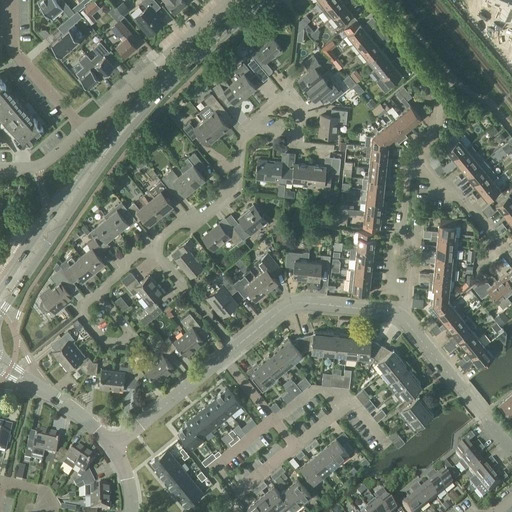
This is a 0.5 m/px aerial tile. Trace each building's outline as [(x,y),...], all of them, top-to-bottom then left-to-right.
[(38,0),(37,1),(37,2),(38,2),(38,3),(41,7),(40,8),(39,8),(43,13),(44,13),(45,11),(52,20),(52,19),(63,9),(69,16),(74,12),(64,0),(57,0),(56,1),(55,0),(38,0)] [(147,7),(134,19),(148,35),(163,21),(155,11),(160,6),(155,0),(141,0),(141,1),(147,7)] [(163,0),(174,12),(186,2),(183,0),(163,0)] [(321,10),(334,0),(317,0),(317,1),(315,3),(321,10)] [(342,0),(341,2),(339,0),(334,0),(321,10),(328,19),(331,17),(351,0),(342,0)] [(359,0),(351,0),(331,17),(338,26),(344,22),(347,27),(348,26),(356,20),(349,11),(360,1),(359,0)] [(511,0),(489,0),(502,6),(498,14),(509,19),(511,10),(511,0)] [(92,15),(92,14),(85,6),(80,11),(91,24),(96,20),(92,15)] [(69,17),(57,26),(63,33),(50,44),(61,56),(79,40),(69,28),(82,16),(77,10),(74,13),(69,17)] [(351,31),(346,36),(353,44),(366,33),(372,28),(378,23),(376,20),(372,16),(366,21),(368,24),(363,28),(356,20),(348,26),(347,27),(351,31)] [(131,42),(136,37),(119,19),(110,27),(122,41),(116,45),(125,55),(135,46),(131,42)] [(374,31),(381,26),(378,23),(372,28),(374,31)] [(353,44),(359,52),(373,41),(366,33),(353,44)] [(251,55),(252,57),(255,60),(259,65),(263,61),(265,64),(276,55),(277,57),(282,53),(281,52),(281,51),(272,40),(256,53),(255,52),(253,54),(246,45),(253,39),(251,35),(241,43),(244,46),(251,55)] [(388,48),(394,43),(392,40),(386,45),(388,48)] [(97,53),(91,59),(104,74),(104,73),(106,75),(110,71),(109,69),(114,65),(113,64),(119,59),(111,49),(109,51),(100,41),(92,48),(97,53)] [(380,50),(373,41),(359,52),(366,61),(380,50)] [(373,69),(387,58),(380,50),(366,61),(373,69)] [(87,86),(89,87),(100,78),(99,77),(102,73),(103,74),(104,74),(91,59),(86,53),(79,60),(83,66),(76,72),(80,77),(79,77),(81,79),(80,80),(86,87),(87,86)] [(405,57),(399,62),(402,65),(408,60),(405,57)] [(305,89),(321,76),(318,72),(322,69),(313,58),(304,66),(308,70),(297,79),(305,89)] [(378,79),(393,66),(399,62),(397,59),(395,59),(393,60),(390,62),(387,58),(373,69),(371,71),(378,79)] [(340,60),(335,65),(338,69),(344,65),(340,60)] [(231,78),(234,82),(245,96),(255,88),(248,81),(254,76),(243,62),(233,70),(236,74),(231,78)] [(393,66),(375,81),(385,93),(392,87),(390,84),(401,75),(393,66)] [(321,76),(305,89),(315,101),(324,94),(328,99),(330,102),(346,89),(332,73),(324,79),(321,76)] [(350,88),(356,83),(349,75),(343,80),(350,88)] [(0,123),(3,123),(16,139),(22,146),(23,145),(25,143),(26,144),(37,135),(36,134),(43,128),(34,117),(33,118),(5,86),(6,85),(0,78),(0,123)] [(245,96),(234,82),(230,86),(223,79),(213,87),(224,100),(228,97),(235,105),(245,96)] [(412,96),(403,86),(395,93),(400,99),(403,97),(407,101),(412,96)] [(208,105),(199,112),(205,119),(218,136),(228,127),(226,125),(233,119),(216,99),(212,93),(204,99),(208,105)] [(382,104),(381,104),(386,110),(389,108),(384,102),(382,104)] [(383,113),(386,110),(381,104),(378,107),(383,113)] [(409,106),(402,112),(413,126),(421,120),(409,106)] [(330,118),(320,116),(318,136),(336,138),(338,123),(346,123),(347,110),(331,109),(330,118)] [(394,119),(405,133),(413,126),(402,112),(394,119)] [(206,145),(218,136),(205,119),(194,128),(189,122),(183,127),(192,139),(198,134),(206,145)] [(391,121),(385,126),(396,140),(397,140),(398,142),(406,136),(407,136),(405,133),(394,119),(391,121)] [(375,127),(373,128),(377,132),(386,144),(387,144),(392,140),(396,145),(399,145),(400,145),(398,142),(397,140),(396,140),(385,126),(379,131),(375,127)] [(364,146),(367,146),(370,146),(386,148),(386,145),(387,144),(386,144),(377,132),(373,128),(372,129),(375,134),(373,136),(365,135),(364,146)] [(458,138),(453,132),(439,143),(451,158),(464,147),(457,139),(458,138)] [(451,158),(442,165),(442,166),(445,170),(446,171),(446,172),(455,165),(454,164),(455,163),(458,167),(476,152),(469,143),(464,147),(451,158)] [(365,159),(369,160),(369,157),(387,159),(388,149),(386,149),(386,148),(370,146),(367,146),(365,159)] [(179,168),(183,173),(195,187),(203,179),(198,172),(205,166),(194,152),(185,159),(184,164),(179,168)] [(464,175),(483,160),(476,152),(458,167),(464,175)] [(369,160),(368,168),(385,169),(390,170),(391,159),(387,159),(369,157),(369,160)] [(339,174),(340,158),(332,158),(331,168),(309,166),(307,185),(313,186),(313,184),(323,185),(323,187),(329,188),(331,173),(339,174)] [(471,183),(490,169),(483,160),(464,175),(461,178),(455,183),(458,186),(467,179),(471,183)] [(269,181),(285,183),(287,169),(280,168),(281,163),(274,163),(274,164),(267,163),(267,162),(257,161),(257,165),(255,165),(255,168),(256,168),(255,177),(269,179),(269,181)] [(302,185),(307,185),(309,166),(287,164),(287,169),(285,183),(292,184),(292,182),(303,183),(302,185)] [(442,165),(435,170),(439,175),(445,170),(442,166),(442,165)] [(364,174),(363,178),(367,179),(384,180),(389,181),(390,170),(385,169),(368,168),(367,175),(364,174)] [(478,192),(492,181),(496,177),(490,169),(471,183),(478,192)] [(195,187),(183,173),(178,177),(172,170),(162,178),(173,192),(178,188),(184,196),(195,187)] [(361,189),(366,189),(383,191),(384,180),(367,179),(363,178),(362,178),(361,189)] [(149,191),(144,194),(161,215),(171,206),(165,199),(172,193),(161,180),(154,186),(148,190),(149,191)] [(492,181),(478,192),(486,202),(500,191),(492,181)] [(364,200),(382,202),(383,191),(366,189),(365,197),(364,200)] [(501,214),(511,204),(511,191),(494,206),(501,214)] [(148,225),(161,215),(144,194),(138,199),(143,205),(139,208),(134,202),(127,208),(137,220),(137,221),(142,218),(148,225)] [(475,195),(468,200),(471,203),(477,198),(475,195)] [(364,203),(363,211),(381,213),(385,213),(386,203),(382,202),(364,200),(361,200),(360,203),(364,203)] [(137,220),(127,208),(122,201),(114,208),(105,215),(118,232),(129,224),(130,225),(137,220)] [(508,222),(511,219),(511,204),(501,214),(508,222)] [(238,223),(233,227),(234,229),(242,239),(243,239),(250,234),(251,234),(266,222),(252,205),(248,209),(249,210),(238,219),(240,221),(238,223)] [(338,216),(339,216),(346,217),(347,209),(339,208),(338,216)] [(358,210),(357,214),(363,215),(362,221),(362,227),(370,228),(379,229),(380,225),(381,213),(363,211),(358,210)] [(107,241),(118,232),(105,215),(104,216),(106,219),(89,232),(93,237),(102,247),(104,250),(110,245),(107,241)] [(432,230),(431,234),(437,235),(454,237),(458,237),(459,227),(455,227),(454,226),(454,221),(439,219),(439,225),(438,225),(437,231),(432,230)] [(498,230),(504,225),(502,222),(496,227),(498,230)] [(86,234),(89,232),(90,231),(88,229),(84,224),(83,225),(80,227),(86,234)] [(235,244),(242,239),(234,229),(233,227),(230,224),(223,230),(219,225),(202,238),(213,251),(230,237),(235,244)] [(352,244),(352,248),(355,248),(373,250),(374,235),(357,233),(356,244),(352,244)] [(436,245),(453,247),(454,237),(437,235),(436,245)] [(95,253),(102,247),(93,237),(81,247),(86,252),(81,256),(94,272),(103,264),(95,253)] [(321,245),(322,238),(310,237),(309,244),(321,245)] [(187,250),(194,244),(190,239),(178,248),(182,253),(175,260),(190,278),(202,268),(187,250)] [(457,248),(453,247),(436,245),(435,250),(430,250),(429,252),(421,251),(421,255),(456,259),(457,248)] [(349,258),(354,258),(354,259),(372,261),(373,250),(355,248),(352,248),(350,248),(349,258)] [(306,280),(308,262),(308,251),(304,251),(301,252),(287,251),(285,266),(294,267),(292,279),(306,280)] [(59,259),(55,263),(60,269),(61,267),(68,275),(73,282),(78,277),(82,281),(94,272),(81,256),(76,260),(72,254),(62,262),(59,259)] [(308,262),(306,280),(318,282),(319,269),(328,270),(330,255),(321,255),(320,263),(308,262)] [(455,269),(456,259),(421,255),(421,259),(423,259),(426,261),(434,262),(433,267),(455,269)] [(255,277),(267,291),(277,283),(271,276),(278,270),(267,256),(260,261),(266,268),(255,277)] [(332,263),(331,267),(339,268),(340,264),(340,262),(339,259),(332,259),(332,263)] [(371,271),(372,261),(354,259),(353,269),(371,271)] [(498,261),(495,263),(511,284),(511,268),(507,272),(498,261)] [(507,296),(511,291),(511,284),(495,263),(492,266),(501,278),(495,282),(507,296)] [(454,280),(455,269),(433,267),(433,274),(419,273),(419,276),(450,280),(454,280)] [(77,288),(67,276),(61,268),(50,278),(56,286),(51,290),(49,288),(39,295),(43,299),(41,301),(40,305),(42,309),(45,312),(50,311),(51,310),(55,314),(64,307),(62,304),(71,296),(69,294),(77,288)] [(371,271),(353,269),(349,269),(348,279),(370,282),(371,271)] [(129,270),(120,278),(126,285),(130,291),(133,294),(137,291),(142,298),(157,286),(149,277),(141,284),(135,277),(129,270)] [(237,289),(233,284),(226,275),(216,283),(220,288),(208,297),(215,306),(213,307),(222,317),(236,306),(228,297),(237,289)] [(267,291),(255,277),(250,282),(244,275),(240,279),(239,278),(233,284),(237,289),(244,298),(249,294),(255,301),(267,291)] [(419,276),(419,280),(428,281),(428,284),(428,288),(433,289),(449,290),(450,280),(419,276)] [(348,279),(347,290),(369,292),(370,282),(348,279)] [(495,282),(490,286),(487,282),(480,281),(473,287),(481,298),(488,292),(498,303),(507,296),(495,282)] [(149,313),(140,320),(144,325),(153,318),(162,311),(158,306),(155,302),(164,295),(157,286),(142,298),(148,305),(144,308),(149,313)] [(432,299),(448,300),(448,294),(452,294),(453,291),(449,290),(433,289),(433,290),(432,299)] [(203,300),(207,297),(202,290),(198,294),(203,300)] [(438,314),(450,304),(447,301),(448,300),(432,299),(432,306),(428,309),(435,317),(436,316),(438,314)] [(437,316),(442,323),(456,312),(450,304),(438,314),(439,315),(437,316)] [(201,327),(189,312),(180,320),(189,331),(183,335),(195,350),(204,342),(195,332),(201,327)] [(449,332),(463,321),(456,312),(442,323),(439,326),(432,331),(435,334),(443,328),(444,330),(446,328),(449,332)] [(456,340),(470,329),(475,325),(468,317),(463,321),(449,332),(456,340)] [(78,329),(82,325),(83,325),(77,318),(77,319),(72,322),(78,329)] [(463,348),(476,337),(470,329),(456,340),(463,348)] [(63,345),(53,353),(60,362),(75,351),(78,348),(74,342),(74,341),(74,339),(72,336),(68,331),(58,339),(63,345)] [(322,352),(324,332),(313,331),(313,334),(301,337),(305,351),(311,349),(311,351),(322,352)] [(334,353),(335,336),(332,335),(332,333),(324,332),(322,352),(334,353)] [(345,354),(347,334),(338,334),(338,336),(335,336),(334,353),(345,354)] [(356,360),(358,337),(355,337),(355,335),(347,334),(345,354),(345,359),(356,360)] [(185,357),(195,350),(183,335),(174,343),(185,357)] [(373,357),(380,344),(370,339),(370,337),(358,336),(358,337),(356,360),(356,361),(371,362),(373,357)] [(164,342),(171,351),(177,347),(169,337),(164,342)] [(299,352),(305,351),(301,337),(289,340),(288,339),(279,346),(292,362),(301,354),(299,352)] [(483,346),(476,337),(463,348),(466,352),(462,355),(464,357),(457,362),(460,365),(483,346)] [(166,356),(171,351),(164,342),(158,346),(166,356)] [(449,351),(455,346),(452,343),(446,348),(449,351)] [(373,357),(371,361),(375,363),(377,362),(384,371),(400,358),(392,349),(391,350),(380,344),(373,357)] [(283,369),(292,362),(279,346),(273,351),(274,353),(272,355),(283,369)] [(483,346),(460,365),(463,368),(469,363),(470,364),(473,361),(478,367),(491,356),(483,346)] [(75,351),(60,362),(68,372),(82,360),(81,358),(85,356),(78,348),(75,351)] [(174,370),(162,355),(158,350),(149,357),(153,362),(165,377),(174,370)] [(275,376),(283,369),(272,355),(269,357),(268,355),(262,360),(275,376)] [(86,373),(93,361),(89,357),(80,365),(86,373)] [(391,380),(405,369),(403,366),(405,364),(400,358),(384,371),(391,380)] [(258,374),(251,379),(262,392),(268,387),(266,384),(266,383),(275,376),(262,360),(257,364),(256,363),(252,367),(253,368),(255,371),(258,374)] [(93,361),(86,373),(96,374),(98,362),(93,361)] [(156,384),(165,377),(153,362),(144,370),(156,384)] [(133,367),(137,380),(145,373),(137,364),(133,367)] [(137,380),(133,367),(128,367),(127,379),(137,380)] [(399,389),(414,376),(409,369),(407,371),(405,369),(391,380),(399,389)] [(112,391),(113,373),(101,372),(100,390),(112,391)] [(331,386),(332,373),(323,372),(321,385),(331,386)] [(113,373),(112,391),(123,392),(125,374),(113,373)] [(342,387),(343,375),(332,373),(331,386),(342,387)] [(343,375),(342,387),(349,387),(350,376),(344,375),(343,375)] [(305,376),(296,384),(302,390),(310,383),(305,376)] [(399,389),(394,393),(396,396),(401,392),(406,398),(410,394),(420,386),(418,383),(419,382),(414,376),(399,389)] [(293,380),(284,387),(293,398),(302,391),(302,390),(296,384),(293,380)] [(241,405),(228,388),(216,397),(230,414),(241,405)] [(362,404),(369,398),(362,389),(355,395),(362,404)] [(410,417),(425,405),(417,395),(414,398),(410,394),(406,398),(395,406),(400,411),(402,409),(410,417)] [(511,415),(511,414),(511,400),(508,396),(500,403),(497,405),(508,418),(511,416),(511,415)] [(216,397),(207,405),(220,422),(224,426),(227,423),(224,418),(230,414),(216,397)] [(369,412),(376,407),(369,398),(362,404),(369,412)] [(275,402),(270,406),(274,411),(276,412),(280,408),(275,402)] [(207,405),(197,413),(210,430),(212,429),(214,431),(216,429),(214,426),(220,422),(207,405)] [(425,405),(410,417),(417,426),(432,413),(425,405)] [(377,422),(386,414),(382,409),(372,416),(377,422)] [(210,430),(197,413),(187,421),(189,423),(201,438),(201,437),(210,430)] [(257,424),(252,419),(248,422),(253,427),(257,424)] [(203,440),(201,437),(201,438),(189,423),(178,432),(191,449),(192,449),(203,440)] [(0,424),(0,451),(4,453),(10,427),(0,424)] [(240,437),(232,428),(228,431),(233,438),(236,441),(240,437)] [(395,445),(402,439),(395,430),(388,436),(395,445)] [(25,454),(24,459),(30,461),(31,457),(41,460),(43,452),(48,434),(37,431),(34,444),(28,442),(25,454)] [(326,444),(340,461),(348,454),(353,450),(346,441),(350,439),(343,431),(335,438),(335,437),(326,444)] [(58,464),(63,451),(56,450),(59,437),(48,434),(43,452),(55,455),(53,462),(58,464)] [(469,449),(466,445),(474,439),(470,434),(459,443),(459,447),(460,449),(454,454),(460,462),(478,448),(475,444),(469,449)] [(310,442),(313,447),(319,442),(315,438),(310,442)] [(308,451),(313,447),(310,442),(305,447),(308,451)] [(331,468),(340,461),(326,444),(317,452),(331,468)] [(74,468),(84,452),(75,446),(69,455),(63,451),(58,464),(62,466),(71,473),(74,468)] [(467,470),(479,461),(476,457),(481,452),(478,448),(460,462),(457,465),(463,473),(467,470)] [(160,473),(176,460),(167,449),(151,462),(160,473)] [(299,458),(305,454),(301,450),(296,454),(299,458)] [(84,452),(74,468),(80,472),(77,477),(80,479),(82,484),(92,478),(87,469),(94,459),(84,452)] [(322,475),(331,468),(317,452),(309,458),(322,475)] [(210,462),(206,457),(201,461),(205,466),(210,462)] [(312,483),(322,475),(309,458),(299,466),(312,483)] [(169,484),(185,471),(176,460),(160,473),(169,484)] [(473,478),(491,464),(488,461),(483,465),(479,461),(467,470),(473,478)] [(473,478),(468,482),(475,491),(492,477),(489,473),(495,468),(491,464),(473,478)] [(276,470),(280,474),(285,470),(281,466),(276,470)] [(353,475),(358,471),(354,467),(349,471),(353,475)] [(274,479),(280,474),(276,470),(271,475),(274,479)] [(178,494),(194,481),(185,471),(169,484),(178,494)] [(438,477),(433,472),(433,471),(429,475),(443,492),(452,485),(442,473),(438,477)] [(435,499),(443,492),(429,475),(425,478),(430,483),(425,487),(435,499)] [(496,481),(492,477),(475,491),(481,500),(487,495),(505,481),(502,477),(496,481)] [(90,500),(109,499),(108,487),(96,487),(92,478),(82,484),(84,488),(83,488),(83,500),(90,500)] [(289,485),(302,502),(311,495),(298,478),(289,485)] [(77,479),(68,484),(71,489),(80,485),(77,479)] [(258,485),(262,489),(267,484),(264,480),(258,485)] [(187,505),(203,492),(194,481),(178,494),(187,505)] [(256,493),(262,489),(258,485),(253,489),(256,493)] [(280,511),(282,511),(290,506),(279,493),(273,485),(264,492),(277,508),(280,511)] [(302,502),(289,485),(279,493),(290,506),(293,509),(302,502)] [(435,499),(425,487),(421,490),(417,485),(413,488),(427,505),(435,499)] [(418,511),(427,505),(413,488),(409,491),(414,496),(409,500),(418,511)] [(265,511),(272,511),(277,508),(264,492),(255,499),(265,511)] [(379,502),(376,505),(382,511),(395,511),(396,511),(388,502),(390,501),(384,494),(377,500),(379,502)] [(417,511),(418,511),(409,500),(405,503),(400,498),(396,501),(401,506),(401,507),(405,511),(417,511)] [(84,511),(96,511),(97,511),(109,510),(109,499),(90,500),(91,510),(84,510),(84,511)] [(265,511),(255,499),(246,506),(250,511),(265,511)] [(374,501),(366,508),(368,511),(369,511),(382,511),(376,505),(374,501)]
